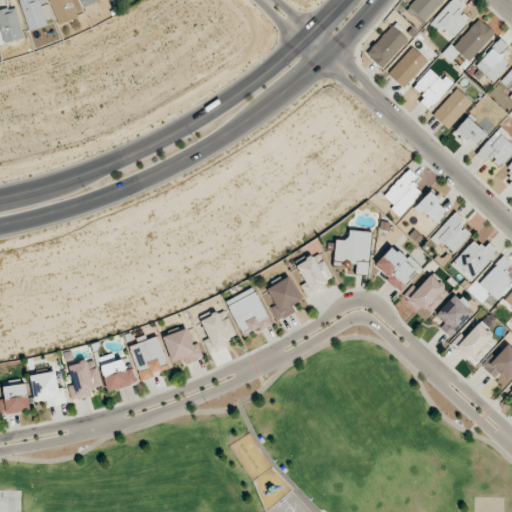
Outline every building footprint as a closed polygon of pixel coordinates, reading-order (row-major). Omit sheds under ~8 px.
[(38,0),(20,0),(19,1),(30,31),(48,24),(38,0)] [(48,0),(59,24),(78,16),(71,0),(48,0)] [(443,0),(413,0),(408,6),(423,21),(443,0)] [(470,19),(459,8),(463,4),(458,0),(451,0),(430,23),(438,31),(441,27),(452,38),(470,19)] [(0,10),(0,27),(5,44),(24,37),(14,6),(0,10)] [(366,53),(381,68),(408,40),(392,25),(366,53)] [(509,47),(500,39),(475,65),(493,82),(510,64),(501,55),(509,47)] [(428,61),(413,47),(388,73),(403,87),(428,61)] [(451,84),(430,67),(413,88),(423,97),(420,102),(430,110),(451,84)] [(432,114),(447,128),(471,101),(457,88),(432,114)] [(456,129),(475,147),(488,133),(468,115),(456,129)] [(508,134),(501,127),(476,153),(485,162),(489,158),(499,167),(511,153),(511,144),(504,137),(508,134)] [(422,192),(411,182),(417,176),(408,169),(382,197),(401,215),(422,192)] [(415,207),(435,224),(446,212),(436,203),(441,199),(430,190),(415,207)] [(453,253),(471,235),(460,224),(464,220),(455,212),(430,238),(438,247),(442,243),(453,253)] [(368,274),(370,231),(349,230),(348,239),(334,238),(333,265),(356,265),(355,273),(368,274)] [(451,263),(470,281),(498,251),(488,243),(483,248),(474,240),(451,263)] [(419,269),(393,244),(373,265),(399,290),(419,269)] [(333,281),(320,253),(296,264),(304,283),(301,285),(305,293),(333,281)] [(478,283),(496,299),(511,282),(511,279),(504,272),(511,263),(503,256),(478,283)] [(428,274),(405,299),(418,311),(422,306),(429,312),(448,292),(428,274)] [(265,288),(272,303),(269,304),(278,320),(295,311),(291,305),(301,300),(289,276),(265,288)] [(225,302),(244,338),(272,324),(253,287),(225,302)] [(455,293),(436,314),(444,322),(440,327),(449,337),(474,311),(455,293)] [(210,354),(230,346),(226,338),(235,335),(224,309),(200,320),(208,338),(204,340),(210,354)] [(472,362),(496,344),(480,322),(460,337),(461,340),(458,342),(472,362)] [(162,337),(172,362),(183,358),(186,365),(203,358),(197,343),(193,345),(186,328),(162,337)] [(128,347),(142,381),(154,377),(152,373),(169,367),(156,336),(128,347)] [(511,376),(511,348),(504,342),(483,368),(495,377),(505,385),(511,376)] [(98,358),(109,391),(136,382),(132,367),(126,369),(123,358),(116,360),(113,353),(98,358)] [(71,401),(93,396),(91,389),(100,387),(94,359),(68,365),(73,385),(68,385),(71,401)] [(30,375),(34,402),(46,400),(47,406),(66,403),(64,386),(57,387),(55,372),(30,375)] [(0,414),(29,411),(26,384),(3,386),(4,399),(0,399),(0,414)]
